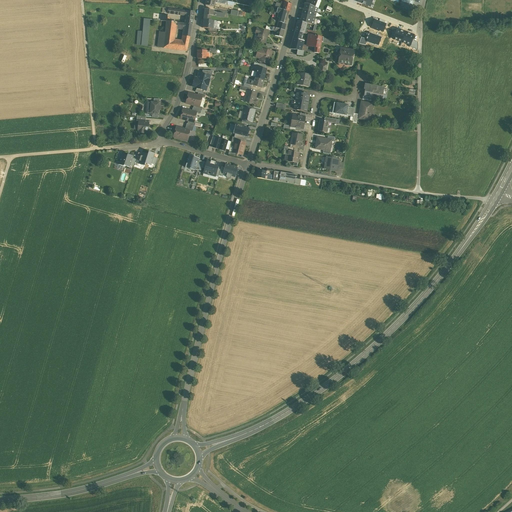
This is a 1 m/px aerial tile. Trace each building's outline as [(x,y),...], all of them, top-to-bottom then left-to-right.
[(306,4),(305,3),(303,10),(316,12),(317,8),(314,7),(306,4)] [(214,10),(205,9),(204,19),(210,20),(211,16),(213,16),(213,12),(214,10)] [(287,11),(277,9),(276,13),(277,13),(279,13),(277,18),(280,19),(284,20),(287,11)] [(316,12),(303,10),(302,16),(314,19),(316,12)] [(314,19),(302,16),(300,22),(307,23),(313,25),(314,19)] [(148,19),(144,19),(142,32),(141,45),(147,46),(150,23),(148,23),(148,19)] [(210,20),(204,19),(202,28),(211,29),(212,29),(214,21),(210,20)] [(379,30),(383,32),(386,25),(378,22),(374,20),(372,28),(374,29),(379,31),(379,30)] [(176,22),(166,21),(165,33),(165,34),(175,35),(176,27),(176,22)] [(300,22),(298,21),(295,32),(304,34),(307,23),(300,22)] [(284,23),(279,22),(277,29),(284,30),(286,24),(284,23)] [(192,24),(186,24),(185,28),(184,36),(189,37),(191,37),(192,24)] [(277,29),(269,27),(268,30),(276,32),(275,36),(282,38),(284,31),(284,30),(277,29)] [(268,32),(257,28),(255,33),(257,34),(255,41),(265,43),(268,32)] [(402,42),(406,32),(397,29),(396,31),(393,39),(402,42)] [(304,34),(295,32),(290,49),(297,50),(296,55),(303,56),(304,51),(318,54),(320,42),(323,42),(323,38),(314,36),(307,34),(304,34)] [(414,35),(406,32),(402,42),(410,46),(412,40),(414,35)] [(188,41),(184,41),(183,41),(183,43),(174,41),(175,35),(165,34),(165,39),(163,48),(186,51),(188,41)] [(368,40),(367,41),(374,44),(378,45),(381,38),(370,34),(368,40)] [(409,47),(418,50),(418,42),(412,40),(410,46),(409,47)] [(272,52),(259,48),(257,54),(261,55),(260,61),(268,63),(272,52)] [(354,51),(341,49),(338,63),(347,64),(347,65),(352,66),(353,59),(352,59),(354,51)] [(206,51),(198,50),(197,59),(206,59),(206,51)] [(327,65),(320,63),(318,73),(325,74),(327,65)] [(258,67),(253,65),(252,71),(257,72),(255,78),(264,80),(267,69),(266,69),(258,67)] [(202,74),(199,73),(197,79),(196,80),(194,80),(192,87),(195,87),(195,88),(196,88),(204,90),(205,86),(208,87),(210,79),(209,79),(210,76),(202,74)] [(311,75),(299,73),(298,80),(300,80),(299,85),(309,87),(311,75)] [(264,80),(255,78),(254,81),(248,79),(247,84),(252,86),(261,88),(264,80)] [(376,86),(365,84),(364,89),(365,89),(364,96),(371,97),(372,90),(376,91),(376,86)] [(380,87),(376,86),(376,91),(372,90),(371,97),(372,97),(372,98),(378,99),(379,94),(382,95),(384,88),(380,88),(380,87)] [(247,91),(247,92),(244,102),(257,105),(258,101),(255,100),(257,93),(247,91)] [(302,93),(297,92),(295,100),(308,102),(309,94),(302,93)] [(197,96),(189,93),(186,104),(194,106),(198,107),(198,106),(200,101),(201,101),(202,97),(197,96)] [(308,102),(295,100),(294,109),(306,111),(308,102)] [(153,102),(148,101),(146,114),(152,114),(158,115),(159,115),(159,110),(160,110),(160,108),(160,107),(160,103),(159,102),(153,102)] [(372,104),(361,102),(360,107),(361,108),(360,112),(359,116),(363,117),(363,119),(370,120),(371,114),(369,113),(370,109),(371,109),(372,104)] [(346,116),(346,115),(348,107),(348,105),(334,103),(332,113),(346,116)] [(346,115),(353,116),(354,113),(355,108),(348,107),(346,115)] [(254,111),(245,108),(243,109),(243,111),(244,112),(242,119),(250,122),(251,122),(254,111)] [(192,111),(183,109),(180,119),(188,121),(193,122),(194,116),(195,117),(196,113),(196,112),(192,111)] [(299,116),(292,115),(290,126),(303,129),(305,117),(299,116)] [(324,121),(321,120),(320,122),(318,131),(326,133),(328,122),(324,121)] [(145,123),(138,123),(138,130),(139,131),(139,133),(144,133),(144,131),(148,131),(149,123),(145,123)] [(194,126),(187,124),(186,124),(185,130),(189,131),(192,132),(194,126)] [(243,136),(248,137),(250,128),(235,125),(233,133),(234,134),(235,134),(243,136)] [(185,130),(176,127),(174,137),(186,141),(187,135),(188,135),(189,131),(185,130)] [(302,135),(292,133),(290,144),(299,146),(300,146),(302,135)] [(222,139),(216,137),(212,148),(219,150),(222,139)] [(331,140),(317,137),(315,149),(329,151),(331,140)] [(228,141),(222,139),(219,150),(225,152),(228,141)] [(240,142),(236,141),(234,147),(244,149),(244,147),(245,143),(240,142)] [(244,149),(234,147),(233,152),(232,153),(237,154),(242,155),(243,152),(244,149)] [(289,151),(288,155),(287,161),(294,163),(297,163),(299,153),(298,153),(293,152),(289,151)] [(138,164),(144,166),(145,164),(151,166),(151,164),(154,157),(155,154),(148,152),(148,154),(142,152),(138,164)] [(133,156),(122,153),(119,165),(129,168),(130,166),(132,159),(133,156)] [(198,160),(199,159),(189,156),(185,168),(195,171),(195,169),(198,160)] [(339,160),(331,158),(326,157),(324,168),(333,170),(332,171),(337,172),(337,169),(338,162),(339,160)] [(202,168),(204,162),(198,160),(195,169),(201,171),(202,168)] [(205,168),(204,173),(215,177),(217,169),(219,163),(207,160),(207,163),(205,168)] [(237,169),(226,165),(225,168),(224,174),(227,175),(226,177),(227,178),(230,179),(231,178),(232,176),(235,177),(237,169)] [(266,172),(258,170),(257,178),(264,179),(265,177),(266,172)] [(296,175),(280,172),(280,173),(274,171),(273,178),(272,181),(294,184),(295,180),(295,179),(296,175)]
